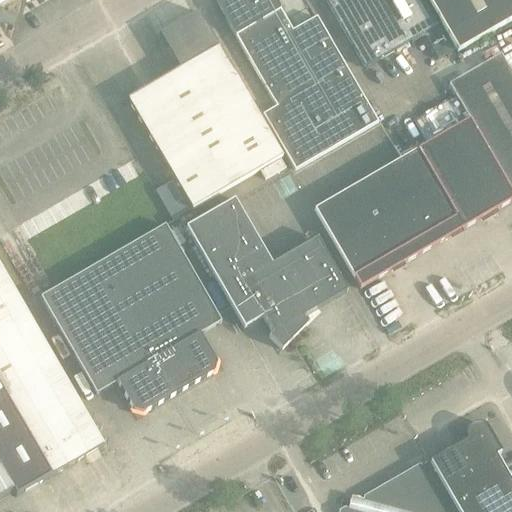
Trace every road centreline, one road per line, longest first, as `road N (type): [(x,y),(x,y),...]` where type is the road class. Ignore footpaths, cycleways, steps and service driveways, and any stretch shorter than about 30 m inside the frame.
road 1 (unclassified): [(141,511),(511,295)]
road 2 (unclassified): [(0,77),(132,0)]
